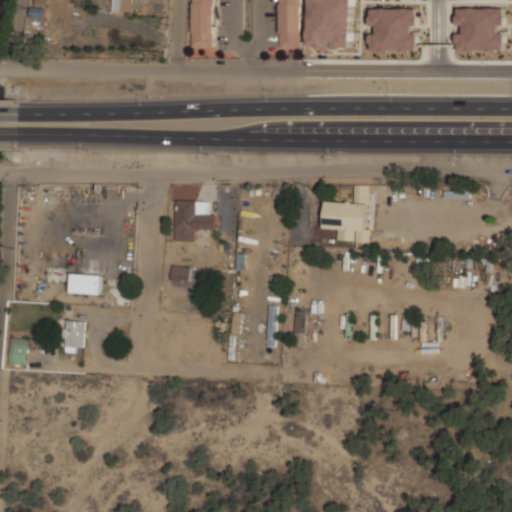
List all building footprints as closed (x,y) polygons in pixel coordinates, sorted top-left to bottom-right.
[(113,0),(113,10),(128,10),(128,0),(113,0)] [(215,0),(194,0),(194,45),(215,45),(215,0)] [(281,0),(281,46),(303,46),(303,0),(281,0)] [(354,0),(312,0),(310,47),(334,48),(353,49),(354,0)] [(31,17),(45,18),(46,7),(31,6),(31,17)] [(458,50),(506,51),(506,33),(499,33),(500,24),(505,24),(505,8),(458,7),(458,25),(464,25),(464,33),(458,33),(458,50)] [(403,13),(388,13),(388,39),(403,39),(403,13)] [(430,30),(422,28),(419,42),(427,44),(430,30)] [(370,183),(355,183),(355,200),(325,199),(325,227),(340,228),(339,239),(368,240),(370,183)] [(175,239),(195,240),(195,229),(216,229),(216,198),(176,198),(175,239)] [(190,280),(190,263),(172,263),(172,280),(190,280)] [(103,292),(103,272),(70,272),(70,292),(103,292)] [(282,349),(282,308),(272,308),(272,349),(282,349)] [(306,310),(297,310),(297,343),(306,343),(306,310)] [(242,333),(243,312),(234,311),(233,333),(242,333)] [(87,350),(87,318),(64,318),(64,350),(87,350)] [(29,362),(29,336),(11,336),(11,362),(29,362)]
